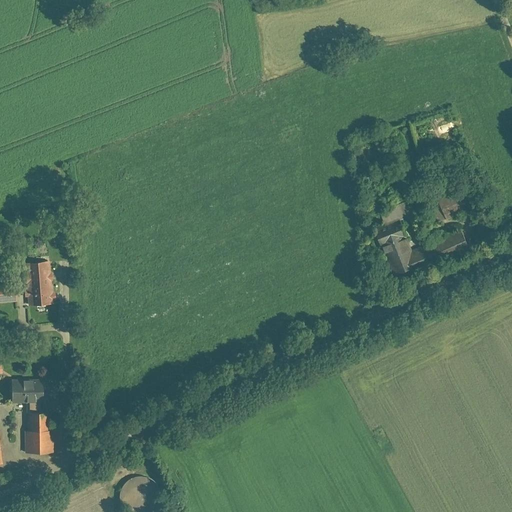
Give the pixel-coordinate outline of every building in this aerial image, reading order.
[(432,203),(439,222),(479,208),(472,188),(432,203)] [(376,229),(385,251),(410,241),(400,219),(376,229)] [(410,241),(385,251),(395,274),(432,258),(435,265),(471,249),(461,228),(413,249),(410,241)] [(23,262),(25,305),(51,304),(48,260),(23,262)] [(0,280),(0,303),(16,302),(15,280),(0,280)] [(12,378),(11,403),(41,404),(42,379),(12,378)] [(27,414),(27,454),(54,453),(54,431),(48,431),(47,414),(27,414)] [(119,511),(154,511),(156,509),(158,504),(158,497),(155,488),(150,483),(142,480),(135,479),(127,481),(121,486),(119,490),(116,497),(117,505),(119,511)]
